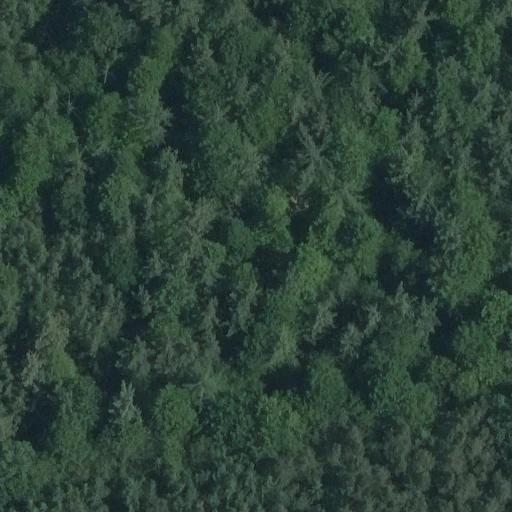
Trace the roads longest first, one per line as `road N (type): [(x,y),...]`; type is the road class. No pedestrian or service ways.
road 1 (track): [(178,56),(151,61),(431,278),(511,356)]
road 2 (track): [(178,56),(451,0)]
road 3 (track): [(151,61),(0,88)]
